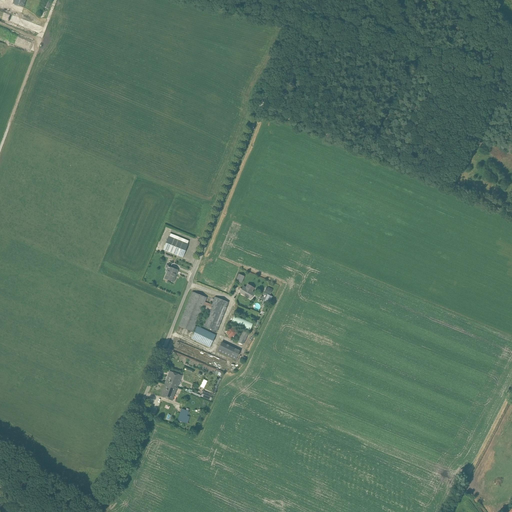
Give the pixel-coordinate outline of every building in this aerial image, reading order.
[(45,19),(51,2),(46,0),(40,17),(45,19)] [(182,258),(188,244),(169,236),(163,250),(182,258)] [(177,270),(173,269),(168,267),(166,271),(167,271),(165,279),(172,281),(175,274),(176,275),(177,270)] [(242,283),(244,277),(239,274),(236,281),(242,283)] [(246,288),(243,287),(240,293),(251,299),(254,293),(252,292),(254,288),(248,284),(246,288)] [(264,292),(270,294),(272,289),(266,286),(264,292)] [(202,308),(205,302),(207,298),(192,292),(179,326),(193,332),(202,308)] [(212,305),(205,302),(202,308),(210,311),(203,326),(217,331),(228,302),(215,297),(212,305)] [(254,322),(234,314),(230,324),(249,332),(254,322)] [(200,327),(197,326),(191,339),(210,348),(216,335),(202,329),(203,327),(200,326),(200,327)] [(234,326),(225,330),(228,338),(237,335),(234,326)] [(243,344),(248,333),(242,330),(236,341),(243,344)] [(216,351),(236,360),(240,350),(221,341),(216,351)] [(170,371),(165,384),(177,388),(181,376),(170,371)] [(177,388),(165,384),(160,396),(172,400),(177,388)] [(189,389),(188,390),(184,388),(183,391),(188,392),(200,397),(201,395),(191,391),(191,390),(189,389)] [(203,391),(201,396),(211,400),(213,395),(203,391)] [(180,414),(178,420),(188,424),(190,417),(191,417),(193,413),(180,408),(179,413),(180,414)]
